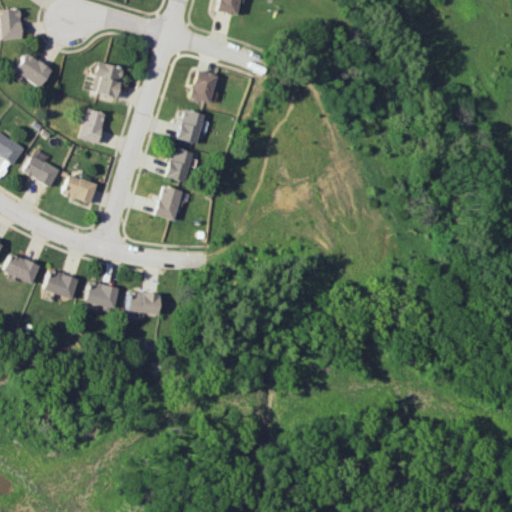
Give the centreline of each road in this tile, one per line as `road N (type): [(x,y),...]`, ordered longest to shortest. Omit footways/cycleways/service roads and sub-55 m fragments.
road 1 (residential): [(104,250),(180,0)]
road 2 (residential): [(0,203),(104,250),(217,261)]
road 3 (residential): [(71,22),(114,19),(264,68)]
